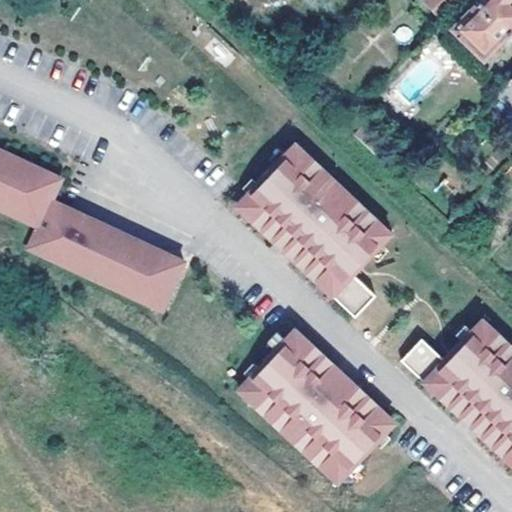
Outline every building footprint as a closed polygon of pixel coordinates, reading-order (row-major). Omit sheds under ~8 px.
[(427,0),(443,16),(458,0),(427,0)] [(485,57),(511,29),(511,0),(480,0),(455,27),(485,57)] [(337,48),(329,40),(313,58),(321,65),(337,48)] [(356,133),(366,143),(374,136),(362,126),(356,133)] [(235,211),(357,317),(377,295),(354,273),(393,233),(292,146),(274,168),(271,165),(252,186),(255,189),(235,211)] [(0,209),(39,228),(29,250),(163,311),(186,262),(53,200),(63,178),(0,149),(0,209)] [(465,204),(449,221),(454,226),(459,230),(475,212),(465,204)] [(511,343),(483,317),(445,358),(424,338),(402,360),(511,461),(511,343)] [(261,371),(242,392),(338,481),(358,460),(361,463),(379,443),(377,440),(395,420),(299,331),(280,350),(278,348),(258,369),(261,371)]
